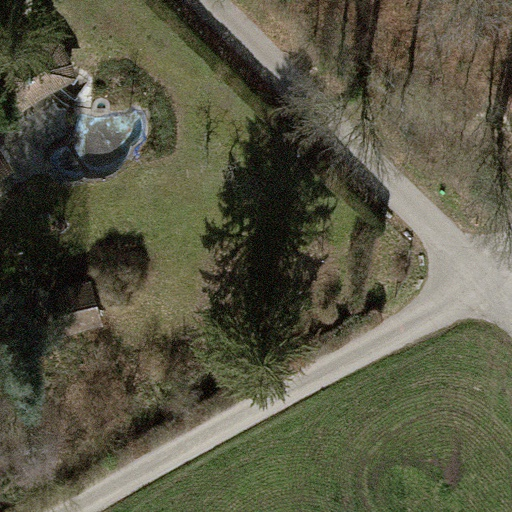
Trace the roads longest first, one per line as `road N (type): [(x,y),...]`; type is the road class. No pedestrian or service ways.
road 1 (residential): [(68,511),(496,277)]
road 2 (track): [(496,277),(232,0)]
